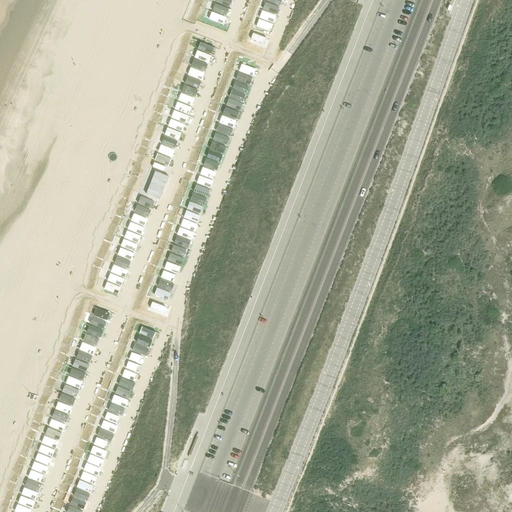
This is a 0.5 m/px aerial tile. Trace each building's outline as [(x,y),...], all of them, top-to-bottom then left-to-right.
[(268,0),(259,29),(269,32),(274,15),(271,14),(274,4),(278,6),(279,0),(268,0)] [(209,19),(222,24),(229,8),(215,3),(209,19)] [(256,36),(253,43),(266,47),(269,41),(256,36)] [(198,48),(210,52),(213,46),(200,41),(198,48)] [(195,49),(179,99),(193,104),(208,53),(195,49)] [(236,63),(184,228),(195,231),(211,179),(213,180),(215,171),(219,172),(252,68),(236,63)] [(175,106),(187,111),(190,105),(177,100),(175,106)] [(158,150),(170,155),(184,123),(171,118),(158,150)] [(157,152),(154,159),(168,164),(170,157),(157,152)] [(145,192),(159,198),(169,175),(155,169),(145,192)] [(114,283),(124,286),(150,198),(136,194),(108,289),(111,290),(114,283)] [(155,297),(169,299),(171,291),(170,290),(171,283),(158,281),(155,297)] [(141,326),(128,360),(143,365),(155,331),(141,326)] [(74,361),(72,375),(85,377),(87,363),(74,361)] [(135,371),(137,365),(127,362),(125,368),(135,371)] [(126,398),(128,399),(137,373),(122,368),(96,445),(109,449),(126,398)] [(67,383),(66,383),(60,400),(73,405),(82,380),(69,375),(67,383)] [(83,510),(89,492),(75,487),(66,511),(81,511),(82,509),(83,510)] [(21,496),(16,511),(30,511),(34,500),(21,496)]
